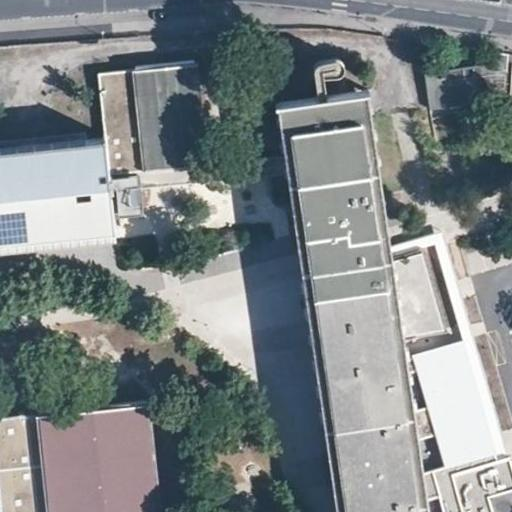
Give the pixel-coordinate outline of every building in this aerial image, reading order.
[(431,106),(507,94),(508,112),(511,109),(511,58),(511,65),(508,65),(509,52),(495,50),(492,67),(490,68),(489,62),(426,72),(431,106)] [(104,132),(108,170),(145,166),(146,171),(204,165),(204,161),(205,161),(193,58),(134,64),(135,66),(97,71),(104,132)] [(364,89),(278,100),(284,151),(295,250),(297,265),(299,278),(305,317),(308,332),(310,349),(326,448),(329,469),(331,484),(335,511),(425,511),(408,390),(386,240),(364,89)] [(104,132),(0,142),(0,244),(116,233),(108,170),(104,132)] [(168,185),(282,174),(284,151),(205,161),(204,161),(204,165),(146,171),(145,166),(108,170),(111,191),(156,187),(168,185)] [(421,251),(391,260),(403,340),(444,328),(421,251)] [(166,511),(154,398),(0,413),(0,479),(3,511),(166,511)]
